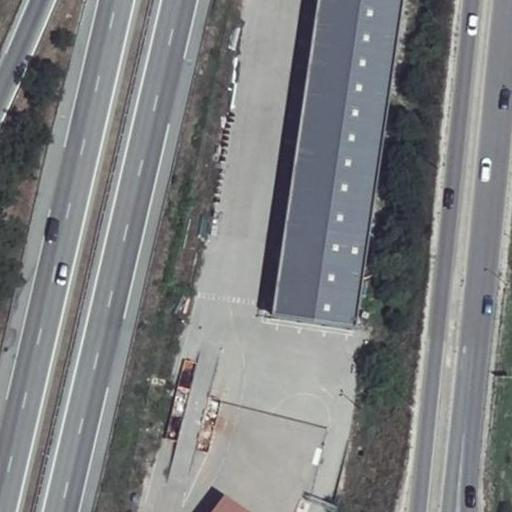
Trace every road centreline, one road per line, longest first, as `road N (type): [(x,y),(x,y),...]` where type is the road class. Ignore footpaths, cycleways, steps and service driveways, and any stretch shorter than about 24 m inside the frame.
road 1 (motorway): [(129,0),(6,511)]
road 2 (motorway): [(61,511),(180,0)]
road 3 (secondary): [(472,0),(423,511)]
road 4 (secondary): [(457,476),(507,0)]
